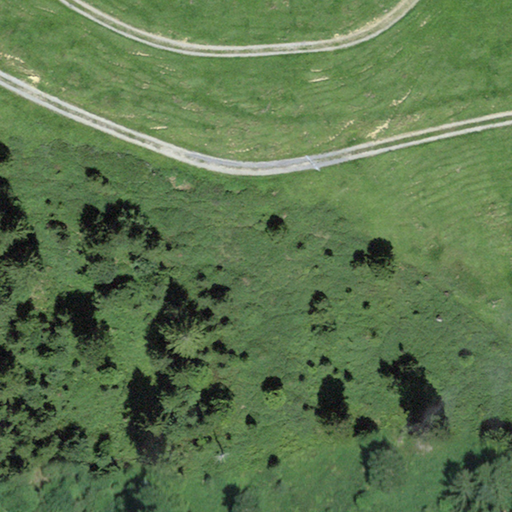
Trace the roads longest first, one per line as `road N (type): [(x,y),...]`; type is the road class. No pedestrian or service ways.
road 1 (track): [(0,79),(62,110),(242,170),(511,118)]
road 2 (track): [(399,0),(349,39),(203,53),(96,25),(66,0)]
